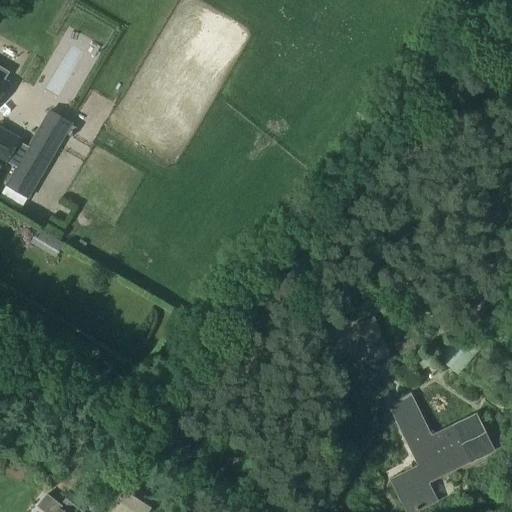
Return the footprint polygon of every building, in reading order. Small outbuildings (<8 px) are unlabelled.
[(0,103),(10,88),(6,85),(11,77),(0,70),(0,103)] [(0,131),(0,164),(5,168),(6,166),(17,173),(6,190),(27,203),(73,129),(52,116),(30,152),(19,146),(20,144),(0,131)] [(46,235),(39,249),(64,261),(71,247),(46,235)] [(416,281),(397,292),(415,321),(432,311),(416,281)] [(374,317),(352,326),(368,366),(391,356),(374,317)] [(470,326),(440,361),(459,377),(489,342),(470,326)] [(412,396),(388,407),(417,467),(389,480),(404,511),(416,511),(438,501),(429,482),(495,451),(478,416),(433,438),(412,396)] [(137,489),(122,508),(128,511),(157,511),(161,507),(137,489)] [(89,511),(74,499),(66,508),(70,511),(89,511)]
